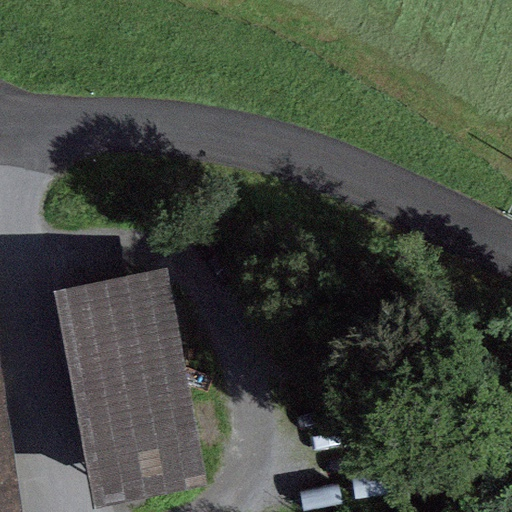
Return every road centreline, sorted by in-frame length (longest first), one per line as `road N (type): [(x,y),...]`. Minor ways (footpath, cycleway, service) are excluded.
road 1 (unclassified): [(511,243),(304,146),(126,113),(0,126)]
road 2 (residential): [(0,234),(24,418),(53,511)]
